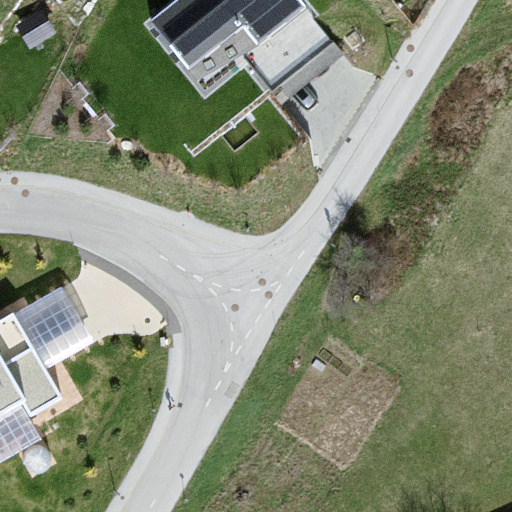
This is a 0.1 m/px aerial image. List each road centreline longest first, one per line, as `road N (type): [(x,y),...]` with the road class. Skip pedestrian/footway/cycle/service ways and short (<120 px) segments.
road 1 (unclassified): [(260,314),(450,0)]
road 2 (residential): [(0,203),(88,215),(260,314)]
road 3 (unclassified): [(143,511),(260,314)]
